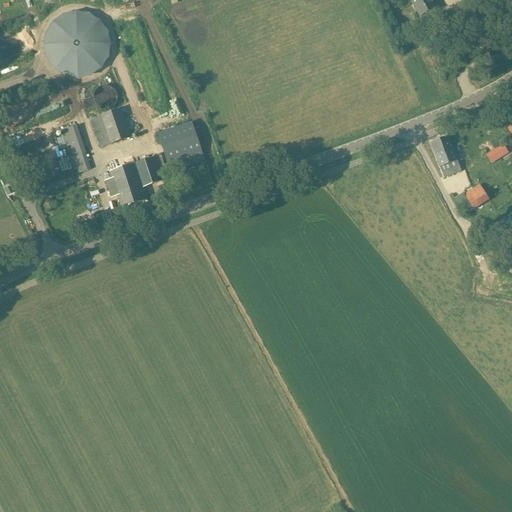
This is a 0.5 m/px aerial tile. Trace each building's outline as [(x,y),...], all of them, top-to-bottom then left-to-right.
[(409,0),(420,18),(437,9),(431,0),(409,0)] [(45,35),(43,49),(46,62),(54,73),(65,80),(78,82),(91,79),(102,71),(109,60),(111,47),(108,33),(101,23),(89,15),(76,13),(63,16),(52,24),(45,35)] [(119,103),(119,100),(119,98),(118,95),(117,93),(115,91),(113,89),(111,88),(109,87),(106,87),(104,87),(101,88),(99,89),(97,91),(95,93),(94,95),(93,98),(93,100),(94,103),(94,105),(96,107),(97,109),(99,111),(101,112),(104,113),(106,113),(109,113),(112,112),(114,111),(116,109),(117,107),(118,105),(119,103)] [(123,109),(91,120),(100,149),(132,138),(123,109)] [(161,157),(155,158),(160,173),(164,171),(166,176),(206,162),(204,157),(192,123),(184,126),(157,135),(167,165),(164,166),(161,157)] [(77,127),(61,132),(75,176),(91,171),(79,134),(77,127)] [(448,138),(431,144),(440,169),(444,180),(462,173),(458,162),(457,162),(448,138)] [(503,145),(494,150),(500,159),(509,153),(503,145)] [(135,165),(110,173),(122,210),(147,202),(143,189),(163,182),(160,173),(155,158),(135,165)] [(478,186),(464,195),(474,211),(488,201),(478,186)]
